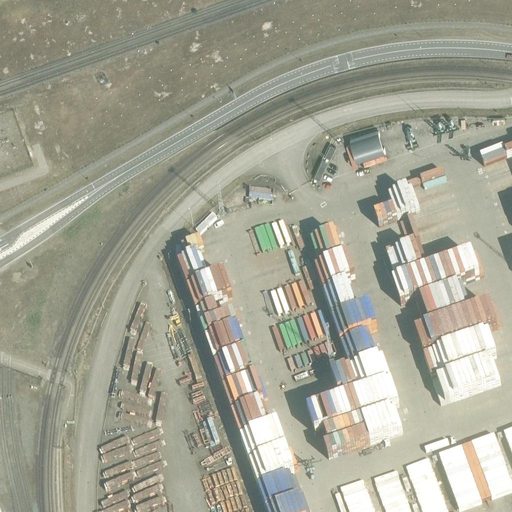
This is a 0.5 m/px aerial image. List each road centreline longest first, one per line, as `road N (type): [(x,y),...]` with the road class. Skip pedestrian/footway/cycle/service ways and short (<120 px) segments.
road 1 (unclassified): [(511,53),(405,49),(342,61),(266,89),(106,182)]
road 2 (unclassified): [(0,262),(106,182)]
road 3 (unclassified): [(106,182),(0,240)]
